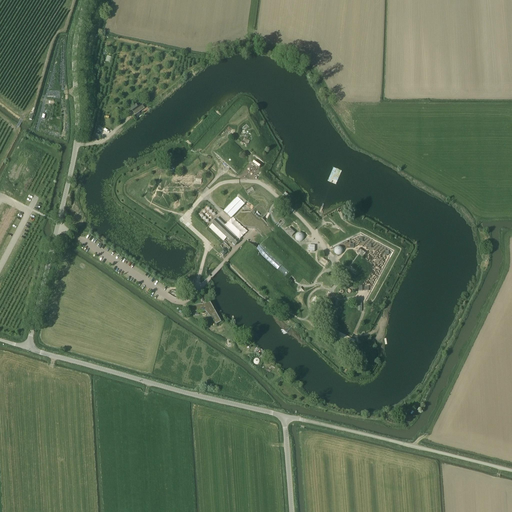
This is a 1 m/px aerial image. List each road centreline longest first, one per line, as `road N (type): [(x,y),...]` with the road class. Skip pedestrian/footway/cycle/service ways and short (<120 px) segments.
road 1 (unclassified): [(28,348),(75,149),(73,51),(86,0)]
road 2 (unclassified): [(283,417),(28,348)]
road 3 (unclassified): [(511,470),(283,417)]
road 4 (track): [(305,405),(287,400),(241,353),(167,305),(164,294)]
